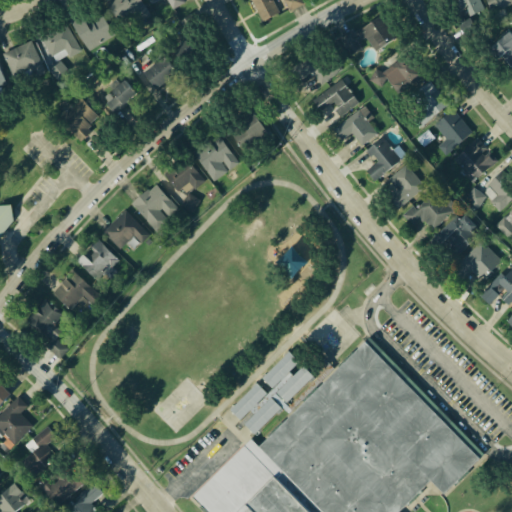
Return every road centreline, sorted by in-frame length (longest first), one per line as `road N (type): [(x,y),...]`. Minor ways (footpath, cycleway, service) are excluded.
road 1 (residential): [(0,300),(91,194),(157,137),(228,80),(356,0)]
road 2 (residential): [(511,363),(358,205),(219,0)]
road 3 (residential): [(0,331),(73,397),(167,511)]
road 4 (residential): [(511,122),(419,0)]
